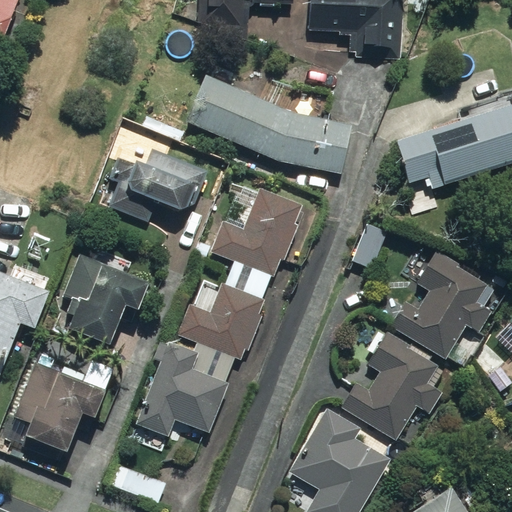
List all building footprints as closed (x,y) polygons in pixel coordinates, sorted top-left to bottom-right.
[(0,0),(0,50),(18,4),(12,1),(12,0),(0,0)] [(196,0),(196,32),(245,33),(245,6),(291,7),(290,0),(196,0)] [(309,0),(308,33),(338,34),(338,39),(351,40),(351,54),(401,56),(403,0),(309,0)] [(202,81),(183,125),(276,164),(336,173),(342,134),(323,131),(328,100),(291,94),(287,117),(202,81)] [(436,208),(431,193),(511,166),(511,105),(511,104),(389,144),(412,216),(436,208)] [(145,118),(140,129),(183,147),(188,135),(145,118)] [(118,189),(109,210),(147,226),(154,208),(175,217),(186,190),(199,195),(207,175),(138,147),(121,190),(118,189)] [(297,214),(236,188),(208,252),(233,263),(222,289),(203,281),(179,337),(238,363),(242,353),(247,355),(261,321),(256,319),(261,306),(259,305),(269,280),(273,282),(296,229),(292,227),(297,214)] [(387,234),(366,225),(348,264),(369,273),(387,234)] [(509,285),(419,247),(403,275),(415,282),(413,286),(426,294),(416,312),(403,305),(388,331),(444,363),(446,359),(469,370),(485,338),(480,335),(489,317),(492,319),(509,285)] [(106,272),(76,259),(61,297),(71,301),(64,317),(71,320),(64,337),(104,353),(120,314),(132,319),(145,287),(126,279),(132,266),(112,258),(106,272)] [(12,282),(0,276),(0,371),(16,328),(31,333),(49,284),(16,271),(12,282)] [(441,373),(383,336),(339,406),(400,444),(418,415),(425,418),(439,395),(431,389),(441,373)] [(223,386),(231,362),(192,349),(190,355),(158,343),(150,364),(158,366),(144,406),(140,405),(132,427),(140,430),(136,442),(164,452),(174,424),(209,436),(226,388),(223,386)] [(66,379),(32,366),(12,420),(22,424),(13,446),(59,464),(76,420),(90,426),(109,376),(73,362),(66,379)] [(359,433),(322,413),(289,476),(319,492),(308,511),(361,511),(388,462),(353,444),(359,433)] [(164,486),(122,472),(115,491),(158,505),(164,486)] [(462,511),(473,505),(456,481),(412,511),(462,511)]
